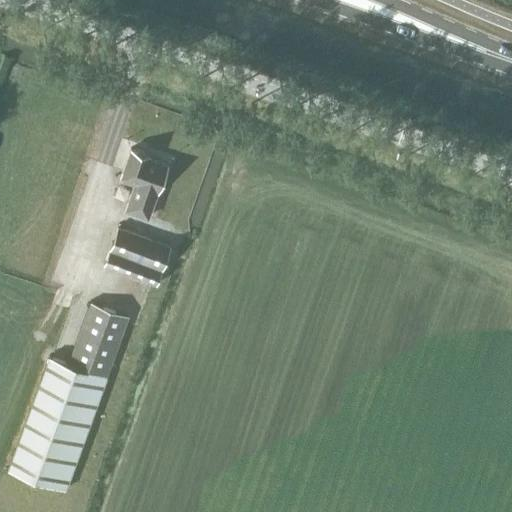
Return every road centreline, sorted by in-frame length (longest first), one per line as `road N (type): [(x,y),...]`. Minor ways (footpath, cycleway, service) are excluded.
road 1 (unclassified): [(511,174),(2,0)]
road 2 (primary): [(511,60),(367,6)]
